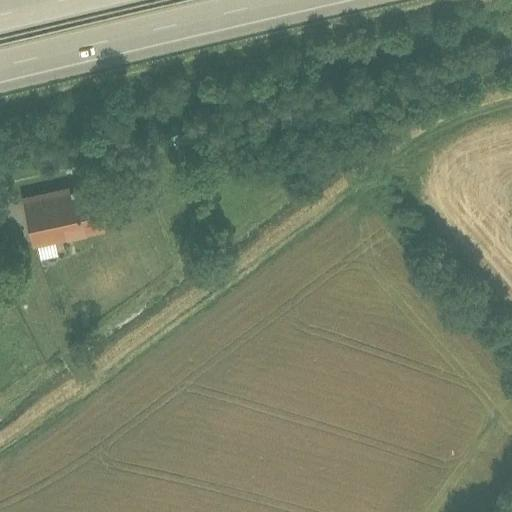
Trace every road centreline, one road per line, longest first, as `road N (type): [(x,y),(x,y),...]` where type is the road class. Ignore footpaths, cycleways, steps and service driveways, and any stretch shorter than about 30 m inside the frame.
road 1 (residential): [(511,49),(227,139),(0,159)]
road 2 (motorway): [(0,64),(280,0)]
